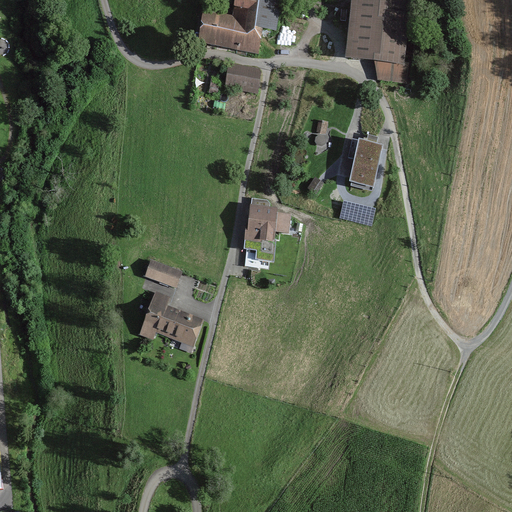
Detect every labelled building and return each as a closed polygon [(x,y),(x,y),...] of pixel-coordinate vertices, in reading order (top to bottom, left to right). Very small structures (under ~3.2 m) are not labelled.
[(281,0),(236,0),(234,19),(204,14),(199,42),(257,52),(262,25),(277,27),(281,0)] [(404,0),(354,0),(351,48),(400,52),(404,0)] [(263,73),(235,67),(230,88),(258,94),(263,73)] [(332,127),(322,125),(317,146),(328,148),(332,127)] [(384,152),(362,146),(352,187),(373,193),(384,152)] [(273,207),(255,205),(250,265),(277,268),(279,237),(292,238),(294,216),(272,214),(273,207)] [(374,214),(347,206),(343,220),(370,228),(374,214)] [(186,277),(157,265),(151,280),(180,291),(186,277)] [(209,321),(160,302),(148,332),(197,351),(209,321)]
